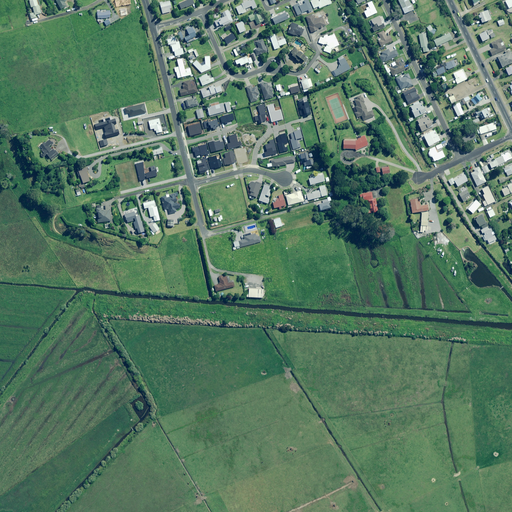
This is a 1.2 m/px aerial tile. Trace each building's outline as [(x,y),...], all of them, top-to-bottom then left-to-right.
[(36,17),(36,15),(41,13),(39,5),(38,6),(36,0),(28,0),(31,8),(33,7),(34,13),(30,14),(30,15),(29,16),(30,19),(36,17)] [(55,0),(61,10),(67,6),(65,2),(66,1),(65,0),(55,0)] [(194,4),(192,0),(187,0),(179,4),(181,9),(194,4)] [(236,8),(239,14),(242,13),(242,14),(246,12),(245,9),(251,6),(253,9),(257,7),(253,0),(252,0),(250,1),(250,0),(241,4),(242,5),(236,8)] [(313,11),(308,0),(304,0),(300,0),(297,1),(292,3),(297,16),(303,13),(308,10),(309,12),(313,11)] [(312,0),(310,1),(314,9),(318,7),(319,9),(331,3),(329,0),(320,0),(318,1),(317,0),(312,0)] [(412,10),(407,0),(395,0),(403,15),(412,10)] [(172,8),(170,1),(162,3),(162,2),(160,3),(162,14),(170,12),(170,9),(172,8)] [(377,13),(372,1),(367,4),(369,7),(366,9),(367,10),(364,12),(367,18),(377,13)] [(107,18),(110,18),(110,10),(97,10),(96,10),(96,16),(97,16),(97,18),(101,18),(101,19),(107,18)] [(233,21),(228,10),(222,13),(223,14),(224,17),(214,22),(217,27),(222,24),(223,26),(233,21)] [(479,18),(481,18),(481,19),(480,19),(482,23),(491,20),(490,17),(491,16),(489,10),(478,14),(479,18)] [(290,18),(287,12),(286,13),(285,11),(271,17),(275,25),(290,18)] [(263,22),(259,13),(254,16),(253,14),(248,16),(250,22),(255,20),(257,25),(263,22)] [(320,28),(320,29),(323,27),(325,26),(322,17),(315,19),(314,17),(313,18),(312,15),(306,17),(312,32),(318,30),(318,28),(320,28)] [(244,25),(243,22),(236,25),(239,33),(246,31),(244,26),(244,25)] [(298,25),(291,23),(287,33),(300,37),(300,36),(301,36),(304,30),(302,29),(303,27),(300,26),(298,25)] [(196,37),(192,27),(186,30),(189,36),(184,38),(186,41),(196,37)] [(383,45),(384,47),(385,46),(385,45),(392,41),(390,35),(386,37),(383,31),(378,34),(381,40),(378,41),(381,47),(383,45)] [(490,34),(488,31),(479,35),(482,42),(489,39),(488,35),(490,34)] [(428,51),(424,32),(416,34),(420,53),(428,51)] [(448,32),(432,40),(435,46),(451,38),(448,32)] [(225,34),(222,37),(227,45),(236,38),(231,33),(227,36),(225,34)] [(339,45),(334,34),(328,37),(327,35),(324,36),(323,38),(320,37),(318,43),(324,45),(324,44),(327,45),(326,47),(325,47),(323,51),(330,54),(331,50),(335,49),(334,47),(339,45)] [(276,39),(275,35),(266,38),(268,44),(272,42),(274,50),(280,48),(279,46),(286,44),(284,36),(276,39)] [(167,40),(168,45),(170,45),(171,47),(173,52),(174,51),(175,56),(184,54),(182,48),(181,49),(179,42),(176,42),(174,36),(170,38),(171,39),(167,40)] [(502,43),(501,39),(491,43),(493,48),(489,50),(492,56),(507,49),(505,45),(503,42),(502,43)] [(267,52),(263,40),(257,42),(259,48),(255,50),(257,55),(267,52)] [(233,50),(236,56),(239,55),(238,55),(241,53),(238,47),(233,50)] [(294,48),(290,53),(292,54),(291,55),(299,61),(301,59),(305,62),(307,58),(303,55),(305,53),(301,49),(299,52),(294,48)] [(379,56),(382,62),(384,61),(385,62),(399,56),(396,50),(390,53),(389,49),(382,53),(383,55),(379,56)] [(511,62),(511,55),(509,50),(496,56),(502,67),(511,62)] [(247,57),(247,56),(235,61),(236,65),(240,63),(241,66),(248,63),(249,64),(253,63),(250,56),(247,57)] [(210,69),(209,57),(205,57),(205,65),(202,66),(196,61),(193,64),(201,73),(210,69)] [(187,76),(182,59),(177,60),(178,67),(174,68),(175,72),(176,72),(178,78),(187,76)] [(339,62),(340,64),(338,68),(332,72),(335,78),(350,69),(344,59),(339,62)] [(402,65),(399,59),(391,63),(392,66),(389,68),(393,76),(405,70),(402,64),(402,65)] [(455,65),(453,60),(446,63),(443,64),(446,69),(448,69),(448,70),(456,66),(455,65)] [(446,72),(443,67),(436,70),(439,75),(446,72)] [(467,79),(463,69),(453,74),(456,80),(455,80),(457,84),(467,79)] [(406,75),(405,73),(396,78),(401,89),(407,87),(408,88),(413,85),(410,79),(411,79),(408,74),(406,75)] [(208,77),(207,74),(201,76),(202,77),(199,78),(202,86),(214,81),(213,78),(211,79),(209,76),(208,77)] [(310,88),(307,79),(301,81),(303,90),(310,88)] [(191,86),(190,81),(183,83),(184,86),(183,87),(184,89),(179,90),(181,96),(198,92),(196,85),(191,86)] [(264,82),(260,83),(264,100),(273,98),(272,92),(272,91),(273,91),(273,90),(273,89),(272,89),(272,88),(271,88),(270,87),(270,86),(268,86),(268,83),(264,84),(264,82)] [(466,87),(465,83),(459,86),(460,89),(458,90),(460,95),(469,91),(467,86),(466,87)] [(222,91),(220,86),(214,88),(213,87),(209,88),(210,90),(206,92),(204,89),(200,90),(203,98),(222,91)] [(252,88),(252,86),(246,87),(251,103),(258,100),(256,96),(260,94),(257,86),(252,88)] [(482,99),(478,94),(471,100),(475,105),(482,99)] [(365,102),(363,97),(362,97),(361,96),(356,97),(357,99),(354,100),(357,106),(356,107),(358,112),(355,113),(357,118),(362,116),(363,121),(375,116),(372,111),(368,112),(364,103),(365,102)] [(195,102),(194,99),(189,100),(188,100),(185,101),(185,102),(182,103),(184,109),(199,105),(197,101),(195,102)] [(420,104),(419,101),(413,104),(414,105),(410,107),(415,118),(422,115),(422,113),(425,112),(423,106),(422,106),(421,103),(420,104)] [(207,113),(208,115),(209,115),(209,116),(227,111),(227,112),(231,111),(229,102),(207,108),(208,112),(207,113)] [(461,106),(459,103),(453,106),(457,117),(464,114),(460,106),(461,106)] [(204,117),(202,109),(196,111),(198,119),(204,117)] [(489,115),(486,109),(480,112),(479,110),(474,112),(477,118),(480,116),(482,119),(489,115)] [(422,132),(423,131),(428,129),(427,128),(432,125),(430,120),(429,120),(427,116),(416,121),(422,132)] [(162,132),(159,119),(148,121),(150,130),(154,129),(155,131),(156,131),(156,133),(162,132)] [(493,126),(492,123),(478,128),(480,134),(496,129),(495,125),(493,126)] [(476,138),(474,132),(467,135),(467,136),(465,137),(467,142),(476,138)] [(368,144),(364,136),(355,140),(343,140),(342,148),(355,149),(355,150),(368,144)] [(45,143),(44,142),(40,146),(43,150),(42,151),(43,152),(40,155),(43,158),(46,155),(51,160),(59,154),(54,148),(52,150),(49,146),(51,145),(52,145),(53,145),(54,145),(54,144),(54,143),(53,142),(52,142),(51,142),(49,140),(45,143)] [(163,153),(162,147),(152,150),(153,153),(154,156),(163,153)] [(432,157),(434,162),(437,160),(437,161),(445,157),(442,151),(437,153),(434,147),(430,149),(428,154),(430,157),(432,157)] [(511,158),(509,153),(508,150),(500,154),(502,156),(494,159),(495,161),(489,163),(491,168),(506,162),(511,158)] [(303,162),(304,167),(310,165),(310,166),(313,165),(312,159),(309,160),(307,153),(299,155),(301,159),(304,158),(305,161),(303,162)] [(276,167),(280,167),(280,166),(286,165),(286,164),(295,163),(294,157),(271,160),(272,167),(276,167)] [(479,167),(474,170),(475,172),(471,174),(477,186),(486,182),(482,174),(484,173),(484,174),(490,171),(487,165),(482,168),(483,170),(481,171),(479,167)] [(390,173),(388,166),(381,167),(382,175),(390,173)] [(88,171),(87,167),(78,170),(80,176),(78,177),(81,184),(79,185),(80,189),(85,187),(83,183),(90,181),(87,172),(88,171)] [(325,181),(323,175),(308,179),(310,185),(325,181)] [(468,181),(465,175),(454,181),(452,178),(448,181),(451,185),(455,183),(458,187),(468,181)] [(252,182),(250,183),(248,188),(250,188),(249,191),(251,192),(250,195),(257,198),(262,184),(256,182),(255,183),(252,182)] [(511,192),(511,183),(507,186),(507,187),(501,190),(505,196),(511,192)] [(269,190),(269,187),(264,185),(258,201),(268,204),(269,199),(264,197),(265,195),(266,196),(266,197),(267,198),(268,196),(269,197),(271,191),(269,190)] [(471,197),(467,190),(465,187),(463,188),(463,187),(459,189),(461,193),(459,195),(463,202),(471,197)] [(495,202),(488,187),(482,189),(484,195),(483,195),(485,199),(482,200),(485,207),(495,202)] [(327,195),(326,189),(312,192),(312,193),(306,195),(308,201),(327,195)] [(302,196),(300,191),(293,193),(293,194),(286,196),(288,205),(304,201),(302,196)] [(372,194),(371,193),(360,194),(361,202),(368,201),(370,213),(378,212),(376,199),(373,199),(372,194)] [(161,197),(163,210),(166,209),(166,210),(168,210),(169,213),(171,213),(171,214),(178,213),(177,210),(181,209),(180,203),(177,204),(176,197),(175,197),(174,195),(169,196),(169,194),(166,195),(166,196),(161,197)] [(286,207),(283,195),(276,196),(277,198),(273,199),(274,201),(272,202),(274,209),(279,207),(279,210),(281,209),(281,208),(286,207)] [(331,202),(331,198),(330,197),(327,198),(328,199),(322,201),(322,203),(317,204),(319,212),(322,211),(322,210),(331,208),(329,202),(331,202)] [(428,211),(430,210),(430,205),(429,202),(423,203),(423,206),(420,206),(419,199),(410,200),(412,213),(422,212),(420,232),(423,233),(424,231),(427,231),(428,211)] [(481,205),(476,200),(468,209),(473,214),(481,205)] [(157,207),(156,207),(155,207),(155,206),(154,201),(143,204),(144,209),(148,208),(150,217),(153,217),(155,222),(160,220),(157,207)] [(102,211),(102,208),(96,209),(98,223),(111,221),(109,210),(102,211)] [(495,215),(492,209),(487,212),(490,218),(495,215)] [(136,217),(134,212),(125,215),(127,223),(133,221),(136,229),(137,229),(138,234),(144,232),(139,216),(136,217)] [(483,229),(489,226),(486,222),(485,223),(481,215),(474,219),(479,227),(481,226),(483,229)] [(276,228),(285,225),(284,223),(281,224),(280,218),(273,220),(276,228)] [(160,229),(155,223),(150,227),(154,233),(160,229)] [(483,229),(481,230),(483,234),(482,235),(485,241),(487,240),(489,243),(496,240),(494,236),(496,235),(494,231),(493,232),(491,229),(489,230),(487,227),(483,229)] [(256,237),(255,234),(244,237),(245,240),(233,243),(235,249),(261,242),(260,236),(256,237)] [(220,284),(214,285),(216,292),(234,287),(233,282),(228,283),(226,276),(223,277),(223,276),(222,276),(221,276),(220,276),(219,277),(219,278),(220,284)] [(263,290),(249,289),(248,297),(262,298),(263,290)]
